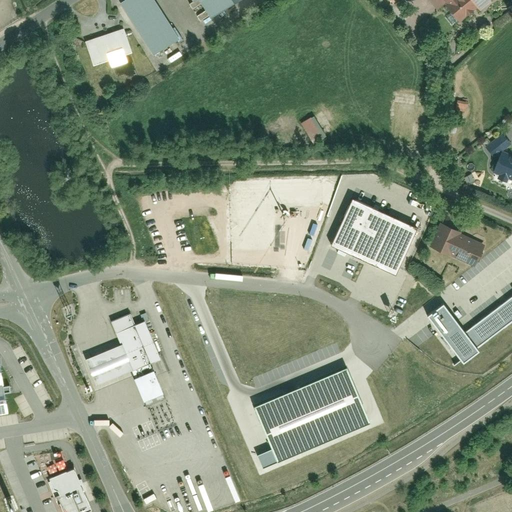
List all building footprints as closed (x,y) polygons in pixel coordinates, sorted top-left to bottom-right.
[(176,42),(149,0),(124,0),(117,5),(150,58),(176,42)] [(240,0),(194,0),(209,21),(240,0)] [(452,0),(432,0),(439,8),(446,2),(448,4),(452,0)] [(462,20),(478,7),(472,0),(452,0),(448,4),(454,11),(461,19),(462,20)] [(480,9),(490,0),(472,0),(478,7),(480,9)] [(448,17),(454,24),(461,19),(454,11),(448,17)] [(122,31),(82,43),(90,68),(129,55),(122,31)] [(455,109),(465,111),(467,102),(457,99),(455,109)] [(310,115),(299,123),(311,140),(322,132),(310,115)] [(500,133),(480,148),(494,160),(490,172),(498,184),(511,183),(511,153),(504,153),(510,144),(500,133)] [(417,228),(350,199),(329,247),(395,277),(417,228)] [(480,240),(450,229),(440,254),(470,265),(480,240)] [(444,301),(423,317),(461,367),(479,354),(475,348),(511,321),(511,296),(466,331),(444,301)] [(139,314),(141,320),(147,318),(145,312),(139,314)] [(120,344),(131,372),(144,402),(164,394),(152,366),(163,362),(147,324),(137,328),(131,314),(111,322),(120,344)] [(120,344),(86,358),(98,386),(131,372),(120,344)] [(275,463),(369,423),(345,367),(251,407),(275,463)] [(78,464),(52,475),(66,511),(89,511),(96,510),(78,464)]
